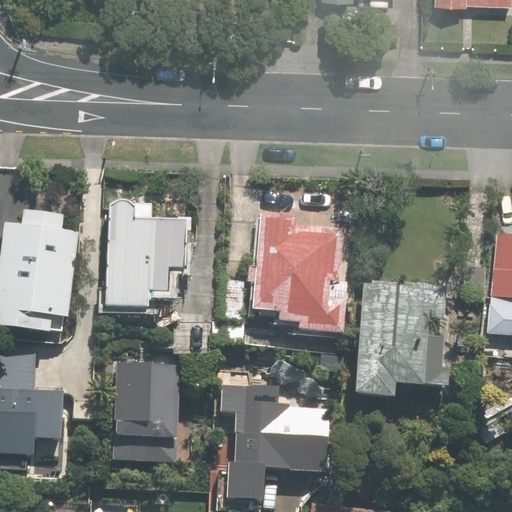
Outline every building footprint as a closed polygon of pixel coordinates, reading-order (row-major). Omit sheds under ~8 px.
[(435,0),(435,8),(467,9),(467,4),(511,6),(511,0),(435,0)] [(130,208),(130,211),(128,209),(126,208),(124,206),(121,206),(118,205),(115,206),(112,207),(109,208),(106,209),(106,210),(101,312),(144,314),(144,294),(163,295),(164,270),(181,272),(183,228),(146,226),(147,209),(130,208)] [(1,226),(0,236),(0,330),(48,336),(48,333),(59,335),(61,319),(66,320),(76,236),(59,234),(60,218),(22,213),(20,229),(1,226)] [(259,217),(251,313),(278,315),(278,324),(299,326),(298,333),(342,337),(345,303),(327,302),(328,285),(338,285),(343,231),(293,227),(294,220),(259,217)] [(511,238),(489,237),(484,300),(493,300),(511,301),(511,238)] [(461,271),(461,302),(481,302),(481,270),(461,271)] [(222,282),(219,346),(241,347),(243,325),(239,324),(241,283),(222,282)] [(362,286),(355,397),(395,400),(396,386),(447,389),(449,371),(441,371),(443,340),(427,339),(428,317),(441,318),(443,291),(362,286)] [(511,301),(493,300),(493,308),(483,307),(481,338),(511,339),(511,301)] [(33,353),(0,351),(0,456),(34,458),(35,443),(63,444),(65,395),(32,393),(33,353)] [(175,439),(176,439),(178,368),(114,367),(113,440),(111,440),(111,464),(174,465),(175,439)] [(217,442),(213,511),(254,511),(256,480),(262,480),(299,482),(299,472),(325,473),(328,413),(287,411),(287,407),(236,405),(234,443),(217,442)]
